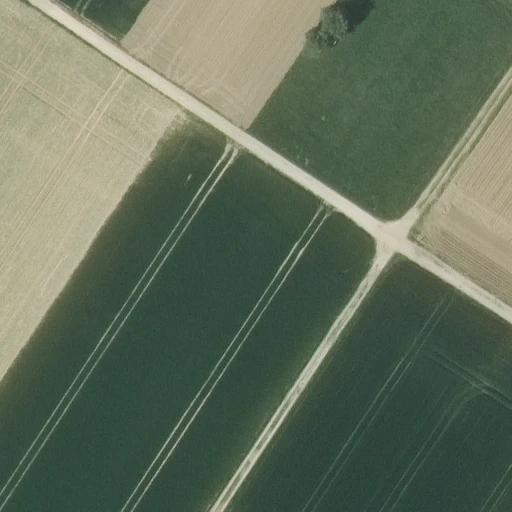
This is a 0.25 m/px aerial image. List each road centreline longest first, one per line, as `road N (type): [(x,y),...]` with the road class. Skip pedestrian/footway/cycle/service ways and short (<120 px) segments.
road 1 (track): [(394,242),(29,0)]
road 2 (track): [(217,511),(394,242)]
road 3 (track): [(394,242),(511,70)]
road 4 (track): [(511,319),(394,242)]
